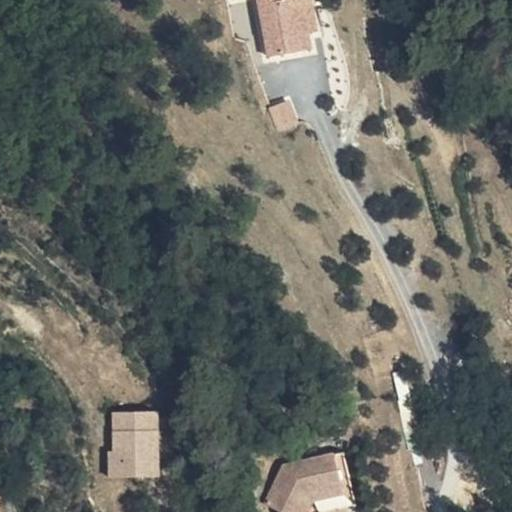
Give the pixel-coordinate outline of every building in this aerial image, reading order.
[(255,0),(265,57),(311,50),(308,32),(318,30),(312,0),(255,0)] [(291,100),(270,105),(276,129),(297,124),(291,100)] [(159,477),(158,410),(109,411),(109,477),(159,477)] [(376,500),(362,448),(352,450),(366,503),(376,500)] [(339,510),(364,503),(366,503),(352,450),(302,463),(286,501),(300,510),(300,511),(324,511),(332,497),(335,511),(339,510)] [(0,511),(23,511),(19,488),(0,492),(0,511)] [(364,503),(339,510),(340,511),(357,511),(366,510),(364,503)]
